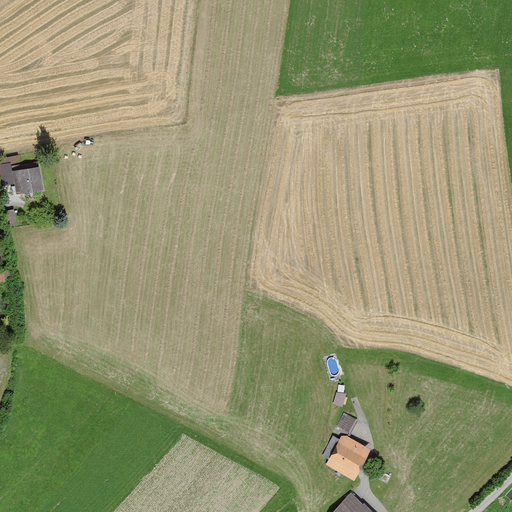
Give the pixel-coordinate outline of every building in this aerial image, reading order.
[(18,191),(41,186),(38,168),(14,173),(18,191)] [(15,226),(12,209),(2,211),(5,228),(15,226)] [(342,397),(335,394),(331,405),(338,407),(342,397)] [(345,436),(347,437),(356,420),(344,413),(335,432),(345,437),(345,436)] [(350,472),(365,447),(347,437),(345,436),(345,437),(343,441),(335,436),(323,455),(329,458),(328,459),(350,472)] [(363,511),(356,505),(353,508),(345,500),(332,511),(363,511)]
